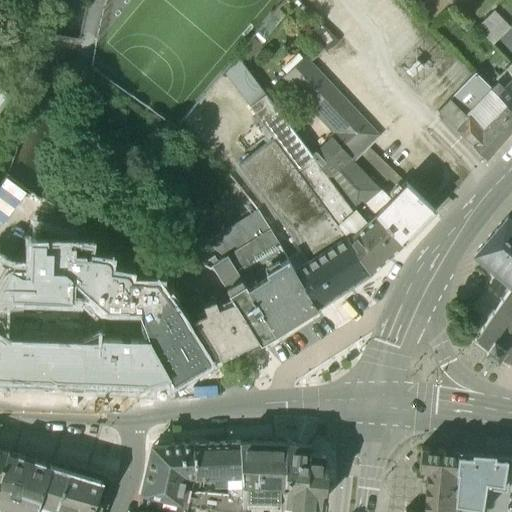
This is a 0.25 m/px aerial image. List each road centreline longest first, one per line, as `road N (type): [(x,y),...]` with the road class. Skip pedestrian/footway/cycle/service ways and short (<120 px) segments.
road 1 (secondary): [(366,406),(439,254),(511,166)]
road 2 (tertiary): [(366,406),(138,414)]
road 3 (secondary): [(366,406),(511,425)]
road 4 (tertiary): [(138,414),(0,405)]
